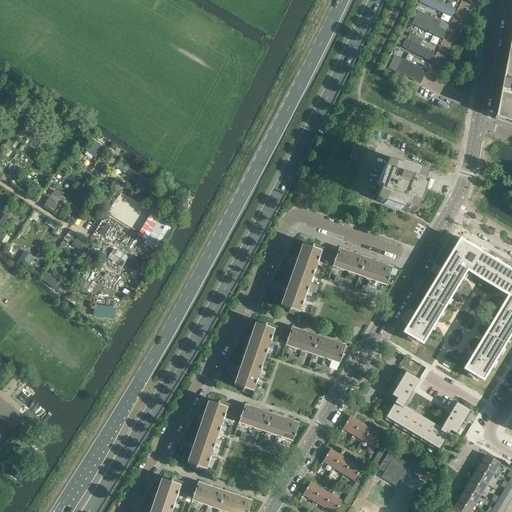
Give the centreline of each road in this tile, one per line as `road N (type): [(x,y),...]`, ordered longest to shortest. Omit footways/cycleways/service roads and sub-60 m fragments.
road 1 (primary): [(89,511),(215,309),(376,0)]
road 2 (primary): [(342,0),(186,299),(57,511)]
road 3 (residential): [(119,511),(294,213)]
road 4 (tertiary): [(267,511),(418,259)]
road 5 (residential): [(418,259),(294,213)]
road 6 (tertiary): [(478,120),(494,0)]
